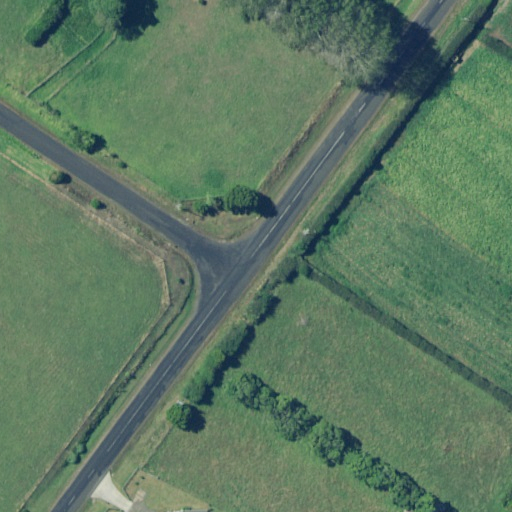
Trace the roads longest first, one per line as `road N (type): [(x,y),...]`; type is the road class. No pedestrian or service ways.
road 1 (unclassified): [(444,0),(239,274)]
road 2 (unclassified): [(239,274),(65,511)]
road 3 (unclassified): [(239,274),(0,115)]
